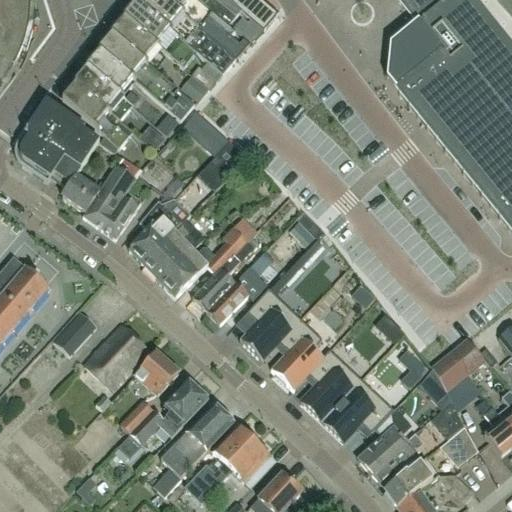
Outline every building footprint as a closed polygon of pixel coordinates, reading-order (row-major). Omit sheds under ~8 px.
[(0,0),(0,83),(12,68),(14,63),(17,57),(19,51),(22,42),(18,36),(22,9),(26,4),(25,0),(0,0)] [(235,64),(159,0),(134,0),(132,4),(193,56),(204,65),(220,79),(233,63),(235,65),(235,64)] [(208,15),(190,0),(159,0),(235,64),(248,49),(240,42),(236,46),(232,42),(231,43),(204,21),(208,15)] [(190,0),(208,15),(229,32),(242,17),(237,13),(221,0),(190,0)] [(221,0),(237,13),(242,17),(242,18),(261,34),(276,16),(256,0),(221,0)] [(385,80),(384,81),(433,142),(479,199),(511,171),(511,52),(469,0),(446,0),(414,26),(387,48),(389,49),(385,80)] [(392,0),(414,26),(446,0),(392,0)] [(509,2),(506,0),(493,0),(501,8),(509,2)] [(511,5),(509,2),(501,8),(511,20),(511,5)] [(193,56),(132,4),(120,21),(156,52),(180,72),(193,56)] [(261,34),(242,18),(229,32),(240,41),(240,42),(248,49),(247,48),(261,34)] [(156,52),(120,21),(107,38),(152,75),(163,62),(154,55),(156,52)] [(152,75),(107,38),(96,54),(132,85),(156,106),(171,120),(178,125),(187,115),(192,109),(152,75)] [(96,54),(83,71),(120,102),(132,85),(96,54)] [(207,94),(215,85),(197,70),(189,79),(207,94)] [(120,102),(83,71),(71,87),(129,137),(130,137),(117,125),(130,110),(120,102)] [(71,87),(71,88),(59,105),(95,136),(96,135),(101,140),(96,147),(111,157),(115,152),(116,153),(129,137),(71,87)] [(189,99),(196,105),(205,95),(198,89),(189,99)] [(81,132),(42,105),(12,150),(12,153),(12,157),(12,159),(14,164),(15,166),(17,168),(45,187),(48,181),(60,162),(78,173),(96,146),(79,135),(81,132)] [(194,116),(182,129),(215,159),(227,147),(194,116)] [(164,140),(176,127),(166,118),(154,131),(164,140)] [(158,158),(168,168),(183,150),(173,141),(158,158)] [(215,159),(193,180),(211,197),(245,162),(227,146),(227,147),(215,159)] [(140,171),(147,183),(165,171),(158,159),(140,171)] [(82,217),(79,221),(98,234),(126,194),(132,186),(130,184),(137,173),(120,161),(113,172),(112,172),(96,195),(97,196),(82,217)] [(73,180),(78,173),(60,162),(48,181),(65,193),(59,202),(82,217),(97,196),(96,195),(73,180)] [(511,171),(479,199),(511,239),(511,171)] [(127,195),(126,194),(98,234),(112,243),(139,203),(127,195)] [(143,234),(125,255),(139,269),(152,257),(149,255),(169,235),(171,236),(182,225),(188,219),(172,203),(159,209),(155,206),(136,228),(143,234)] [(307,251),(321,237),(302,220),(289,233),(307,251)] [(152,257),(139,269),(172,303),(205,272),(213,279),(230,261),(242,248),(255,235),(241,221),(220,243),(224,247),(213,259),(205,252),(201,251),(193,259),(189,255),(201,243),(182,225),(171,236),(169,235),(149,255),(152,257)] [(231,288),(204,318),(208,322),(216,329),(258,284),(256,281),(272,264),(262,255),(238,280),(231,288)] [(230,261),(213,279),(190,304),(204,318),(231,288),(224,281),(237,268),(230,261)] [(0,347),(47,293),(11,262),(0,275),(0,347)] [(238,344),(237,345),(260,366),(260,365),(260,364),(278,346),(298,324),(266,294),(245,316),(256,325),(238,344)] [(67,360),(94,331),(78,316),(51,346),(67,360)] [(269,373),(268,374),(291,395),(292,394),(291,394),(307,377),(328,355),(327,354),(321,361),(311,352),(319,344),(298,324),(278,346),(287,355),(270,373),(269,373)] [(511,329),(508,333),(495,343),(511,363),(511,329)] [(108,396),(146,355),(119,330),(81,370),(108,396)] [(465,342),(445,358),(465,381),(483,366),(473,353),(465,342)] [(477,357),(473,353),(483,366),(484,366),(488,371),(495,366),(484,351),(477,357)] [(316,386),(298,406),(320,426),(359,384),(328,355),(307,377),(316,386)] [(153,357),(131,380),(153,401),(175,377),(153,357)] [(465,381),(445,358),(429,371),(430,373),(435,382),(441,391),(444,398),(465,381)] [(426,374),(417,365),(398,385),(407,394),(426,374)] [(435,382),(430,373),(417,390),(427,402),(441,391),(435,382)] [(359,384),(320,426),(341,446),(359,426),(369,436),(372,433),(373,434),(388,418),(391,415),(359,384)] [(140,424),(126,438),(137,448),(139,450),(158,431),(168,441),(180,429),(204,404),(185,385),(161,410),(163,412),(161,414),(166,418),(161,424),(150,414),(140,424)] [(506,410),(495,419),(500,425),(511,440),(511,401),(507,396),(500,402),(506,410)] [(102,399),(94,409),(100,415),(109,405),(102,399)] [(126,438),(150,414),(139,405),(117,429),(126,438)] [(157,464),(163,470),(147,487),(161,501),(167,495),(175,486),(177,484),(176,483),(229,428),(209,409),(157,464)] [(511,440),(500,425),(495,419),(487,409),(481,415),(483,417),(482,418),(493,431),(482,440),(499,461),(511,450),(511,440)] [(380,442),(355,463),(368,478),(403,447),(398,441),(405,435),(399,428),(401,422),(393,413),(391,415),(388,418),(373,434),(380,442)] [(448,442),(461,432),(453,422),(440,432),(448,442)] [(215,464),(205,469),(213,476),(245,443),(233,431),(208,458),(215,464)] [(461,432),(448,442),(437,451),(454,472),(474,456),(461,432)] [(403,447),(368,478),(377,488),(383,495),(396,483),(389,476),(412,457),(422,447),(413,437),(403,447)] [(195,478),(182,492),(190,499),(203,485),(207,490),(212,494),(229,477),(240,487),(264,461),(262,459),(263,455),(258,449),(253,451),(245,443),(213,476),(205,469),(204,469),(195,478)] [(383,495),(382,496),(394,511),(416,494),(430,485),(417,467),(405,477),(403,476),(396,483),(383,495)] [(250,509),(247,511),(283,511),(297,497),(287,487),(289,484),(281,476),(255,503),(250,509)] [(451,480),(436,480),(433,483),(461,508),(470,498),(451,480)] [(416,494),(394,511),(431,511),(436,509),(431,503),(426,506),(416,494)]
